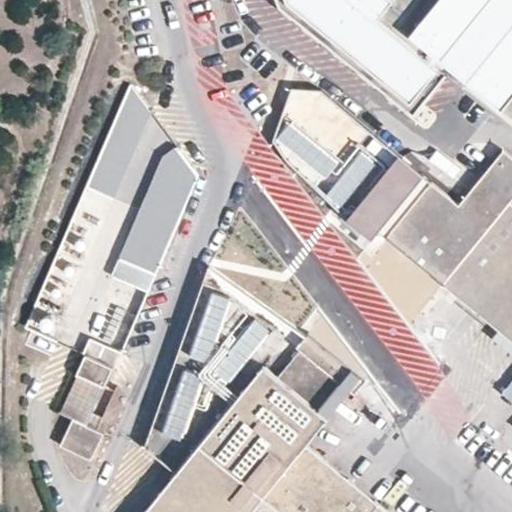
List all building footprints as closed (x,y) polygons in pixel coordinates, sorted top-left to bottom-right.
[(421,179),(333,95),(298,92),(281,139),(344,194),(329,220),(375,253),(412,285),(422,294),(429,284),(437,275),(511,337),(511,351),(511,352),(511,0),(423,0),(511,72),(511,161),(494,146),(448,201),(421,179)] [(511,72),(423,0),(286,0),(417,110),(442,128),(450,119),(474,133),(509,127),(511,123),(511,72)] [(237,46),(258,67),(267,58),(246,37),(237,46)] [(267,82),(243,71),(232,95),(271,113),(288,75),(273,68),(267,82)] [(157,118),(132,91),(90,195),(120,205),(157,118)] [(202,180),(178,149),(163,158),(117,275),(153,292),(202,180)] [(444,182),(450,169),(420,155),(413,169),(444,182)] [(511,337),(437,275),(429,284),(511,352),(511,351),(511,337)] [(395,511),(319,447),(371,387),(343,349),(222,288),(146,435),(187,470),(150,511),(395,511)] [(87,424),(114,367),(86,354),(60,411),(74,418),(61,445),(92,460),(105,433),(87,424)]
